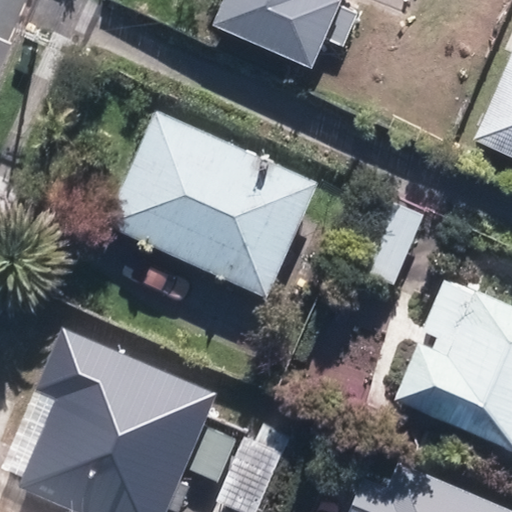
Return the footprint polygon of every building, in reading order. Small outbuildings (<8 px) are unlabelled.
[(232,0),(223,22),(322,65),(350,0),(232,0)] [(511,65),(482,136),(511,148),(511,65)] [(331,179),(165,105),(114,219),(279,293),(331,179)] [(403,395),(511,439),(511,300),(452,276),(403,395)] [(32,481),(101,511),(175,511),(196,467),(225,480),(244,439),(215,426),(229,393),(73,324),(46,385),(70,395),(37,468),(32,481)] [(263,511),(264,511),(300,434),(261,417),(225,495),(263,511)] [(511,511),(511,502),(410,459),(397,488),(370,476),(355,511),(511,511)]
